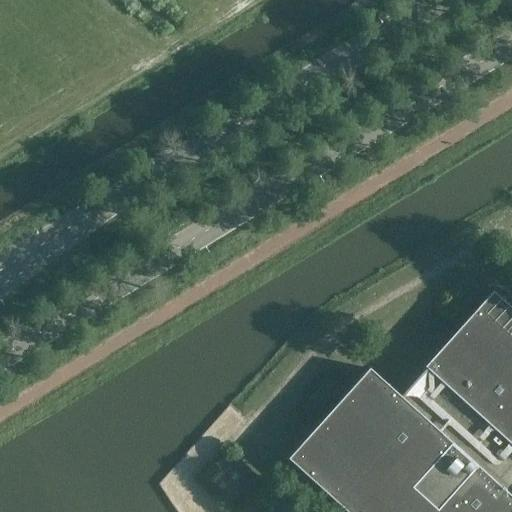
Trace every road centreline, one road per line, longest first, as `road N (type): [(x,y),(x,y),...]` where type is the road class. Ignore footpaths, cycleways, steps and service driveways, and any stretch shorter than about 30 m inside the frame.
road 1 (unclassified): [(0,357),(511,43)]
road 2 (unclassified): [(439,0),(0,270)]
